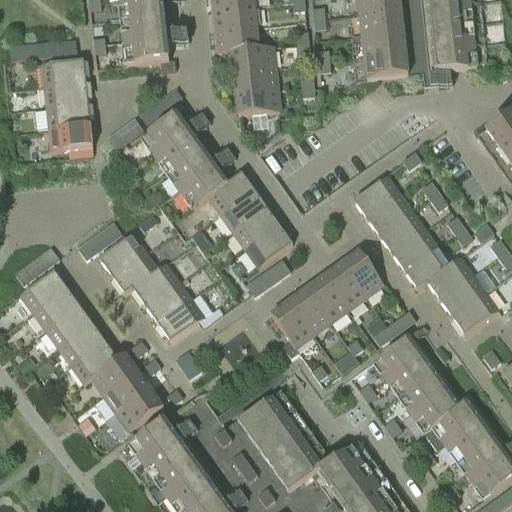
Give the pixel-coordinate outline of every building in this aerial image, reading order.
[(99,0),(89,1),(89,8),(100,7),(99,0)] [(118,0),(122,26),(164,22),(161,0),(118,0)] [(211,0),(213,15),(255,10),(253,0),(211,0)] [(362,42),(357,0),(347,0),(352,43),(362,42)] [(408,80),(402,16),(399,0),(357,0),(362,42),(367,85),(408,80)] [(427,13),(426,0),(399,0),(402,16),(427,13)] [(470,8),(469,0),(426,0),(427,13),(434,78),(460,75),(477,73),(470,8)] [(469,0),(470,8),(480,7),(479,0),(469,0)] [(305,16),(304,5),(294,6),(295,17),(305,16)] [(100,7),(89,8),(90,15),(101,14),(100,7)] [(215,36),(257,31),(255,10),(213,15),(215,36)] [(314,24),(324,23),(323,12),(313,13),(314,24)] [(169,65),(164,22),(122,26),(126,70),(161,67),(162,76),(176,74),(175,65),(169,65)] [(325,34),(324,23),(314,24),(315,35),(325,34)] [(260,53),(260,52),(257,31),(215,36),(217,58),(232,57),(232,56),(260,53)] [(297,38),(299,49),(309,48),(307,37),(297,38)] [(94,51),(105,50),(104,43),(93,44),(94,51)] [(65,46),(66,61),(77,60),(75,45),(65,46)] [(66,61),(65,46),(54,48),(55,62),(66,61)] [(44,63),(55,62),(54,48),(43,49),(44,63)] [(310,58),(309,48),(299,49),(300,60),(310,58)] [(33,64),(44,63),(43,49),(32,50),(33,64)] [(22,65),(33,64),(32,50),(21,51),(22,65)] [(106,57),(105,50),(94,51),(95,58),(106,57)] [(22,65),(21,51),(10,52),(11,66),(22,65)] [(234,78),(276,73),(274,51),(260,52),(260,53),(232,56),(232,57),(234,78)] [(319,67),(329,66),(328,55),(318,56),(319,67)] [(44,92),(86,87),(83,65),(42,69),(44,92)] [(330,77),(329,66),(319,67),(320,78),(330,77)] [(236,99),(278,94),(276,73),(234,78),(236,99)] [(302,81),(303,92),(313,90),(312,80),(302,81)] [(88,109),(86,87),(44,92),(47,113),(88,109)] [(315,101),(313,90),(303,92),(305,102),(315,101)] [(176,94),(167,101),(173,110),(182,103),(176,94)] [(278,94),(236,99),(239,121),(280,116),(278,94)] [(164,116),(173,110),(167,101),(158,107),(164,116)] [(158,107),(149,113),(156,122),(164,116),(158,107)] [(49,135),(91,130),(88,109),(47,113),(49,135)] [(149,113),(140,120),(146,129),(156,122),(149,113)] [(205,116),(185,129),(191,139),(211,126),(205,116)] [(499,153),(511,144),(511,116),(486,135),(493,145),(499,153)] [(166,178),(201,153),(176,117),(141,142),(166,178)] [(135,123),(126,130),(135,142),(144,135),(135,123)] [(91,130),(49,135),(51,157),(93,152),(91,130)] [(126,130),(118,136),(126,148),(135,142),(126,130)] [(484,151),(493,145),(486,135),(477,142),(484,151)] [(108,143),(117,154),(126,148),(118,136),(108,143)] [(511,171),(511,144),(499,153),(511,171)] [(192,214),(208,203),(227,189),(201,153),(166,178),(192,214)] [(421,167),(414,158),(402,166),(409,176),(421,167)] [(241,178),(227,189),(208,203),(220,220),(254,196),(241,178)] [(354,206),(366,224),(401,199),(388,181),(354,206)] [(421,193),(430,205),(439,198),(431,186),(421,193)] [(267,214),(254,196),(220,220),(233,238),(267,214)] [(447,210),(439,198),(430,205),(438,217),(447,210)] [(366,224),(379,241),(413,217),(401,199),(366,224)] [(245,255),(279,231),(267,214),(233,238),(245,255)] [(379,241),(392,259),(426,235),(413,217),(379,241)] [(446,228),(455,240),(464,233),(456,222),(446,228)] [(105,234),(113,246),(123,240),(114,228),(105,234)] [(486,228),(473,238),(481,247),(493,238),(486,228)] [(292,249),(279,231),(245,255),(258,273),(292,249)] [(473,245),(464,233),(455,240),(463,252),(473,245)] [(105,234),(96,240),(104,252),(113,246),(105,234)] [(392,259),(404,277),(438,252),(426,235),(392,259)] [(112,281),(146,257),(133,239),(99,263),(112,281)] [(96,240),(87,247),(95,259),(104,252),(96,240)] [(490,251),(498,262),(507,256),(499,244),(490,251)] [(86,265),(95,259),(87,247),(78,253),(86,265)] [(417,295),(427,287),(451,270),(450,269),(438,252),(404,277),(417,295)] [(42,259),(51,271),(59,264),(51,253),(42,259)] [(341,268),(366,302),(384,289),(359,255),(341,268)] [(511,270),(511,261),(507,256),(498,262),(506,274),(511,270)] [(125,299),(133,294),(132,293),(159,274),(158,274),(146,257),(112,281),(125,299)] [(42,259),(33,266),(42,277),(51,271),(42,259)] [(460,262),(450,269),(451,270),(427,287),(439,305),(473,280),(460,262)] [(273,271),(282,282),(291,276),(282,264),(273,271)] [(33,266),(24,272),(33,284),(42,277),(33,266)] [(366,302),(341,268),(324,281),(348,315),(366,302)] [(133,294),(145,311),(179,287),(166,269),(158,274),(159,274),(132,293),(133,294)] [(273,271),(264,277),(273,289),(282,282),(273,271)] [(24,290),(33,284),(24,272),(15,279),(24,290)] [(33,318),(67,294),(54,276),(20,300),(33,318)] [(264,277),(255,284),(264,295),(273,289),(264,277)] [(486,298),(473,280),(439,305),(452,322),(486,298)] [(348,315),(324,281),(306,293),(330,328),(348,315)] [(254,302),(264,295),(255,284),(246,290),(254,302)] [(191,304),(179,287),(145,311),(157,328),(191,304)] [(330,328),(306,293),(289,306),(313,340),(330,328)] [(67,294),(33,318),(46,336),(80,312),(67,294)] [(486,298),(452,322),(465,340),(499,316),(486,298)] [(204,322),(191,304),(157,328),(170,347),(204,322)] [(271,319),(290,346),(295,353),(313,340),(289,306),(271,319)] [(59,353),(93,329),(80,312),(46,336),(59,353)] [(409,316),(400,323),(406,331),(415,325),(409,316)] [(406,331),(400,323),(391,329),(398,338),(406,331)] [(71,371),(105,347),(93,329),(59,353),(71,371)] [(391,329),(382,336),(389,344),(398,338),(391,329)] [(380,351),(389,344),(382,336),(374,342),(380,351)] [(424,438),(432,432),(459,413),(459,412),(408,341),(373,366),(424,438)] [(239,371),(259,353),(251,344),(231,362),(239,371)] [(347,351),(354,360),(363,354),(356,344),(347,351)] [(138,362),(147,355),(141,346),(132,353),(138,362)] [(295,353),(290,346),(283,351),(291,363),(299,357),(295,353)] [(118,364),(117,364),(105,347),(71,371),(84,389),(92,383),(91,383),(118,364)] [(492,355),(483,361),(491,373),(501,366),(492,355)] [(183,374),(195,365),(188,356),(176,365),(183,374)] [(350,357),(344,362),(351,372),(358,367),(350,357)] [(104,401),(138,376),(125,358),(117,364),(118,364),(91,383),(92,383),(104,401)] [(151,380),(160,373),(154,364),(145,371),(151,380)] [(201,375),(195,365),(183,374),(189,383),(201,375)] [(318,385),(327,379),(320,370),(312,377),(318,385)] [(511,391),(511,370),(502,377),(511,391)] [(117,418),(151,394),(138,376),(104,401),(117,418)] [(363,401),(372,394),(368,388),(359,395),(363,401)] [(151,394),(117,418),(130,436),(164,412),(151,394)] [(377,400),(372,394),(363,401),(367,407),(377,400)] [(167,401),(173,410),(182,404),(176,395),(167,401)] [(405,511),(397,500),(359,447),(332,467),(281,396),(226,435),(201,400),(121,457),(160,511),(405,511)] [(511,470),(466,407),(459,412),(459,413),(432,432),(483,503),(511,482),(511,470)] [(88,422),(78,429),(86,439),(95,433),(88,422)] [(388,436),(397,429),(393,423),(384,430),(388,436)] [(402,435),(397,429),(388,436),(393,442),(402,435)] [(422,466),(431,460),(427,454),(418,461),(422,466)] [(431,460),(422,466),(426,472),(435,466),(431,460)] [(447,501),(456,495),(452,489),(443,495),(447,501)] [(456,495),(447,501),(451,507),(460,501),(456,495)] [(504,498),(496,504),(501,511),(503,511),(511,507),(504,498)]
